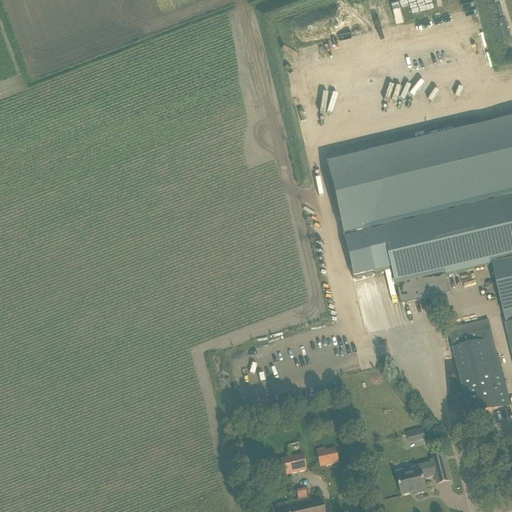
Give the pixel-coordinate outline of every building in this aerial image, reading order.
[(492,63),(488,49),(483,50),(487,65),(492,63)] [(495,68),(497,79),(511,77),(511,71),(511,65),(495,68)] [(511,120),(326,165),(353,279),(372,275),(392,270),(397,290),(398,289),(402,308),(451,296),(446,278),(492,267),(505,322),(506,326),(511,324),(511,120)] [(501,409),(498,399),(493,376),(503,374),(499,356),(497,357),(493,340),(485,341),(483,332),(450,339),(468,417),(501,409)] [(366,433),(363,421),(358,418),(352,420),(356,436),(366,433)] [(415,440),(425,438),(423,430),(413,432),(415,440)] [(324,448),(316,450),(320,468),(339,464),(335,448),(325,451),(324,448)] [(302,454),(279,460),(283,477),(306,471),(302,454)] [(451,483),(449,474),(444,458),(431,462),(432,464),(410,470),(412,476),(398,480),(402,497),(415,493),(415,495),(427,492),(424,480),(435,477),(438,486),(451,483)] [(278,511),(323,511),(322,503),(311,505),(309,499),(277,506),(278,511)]
